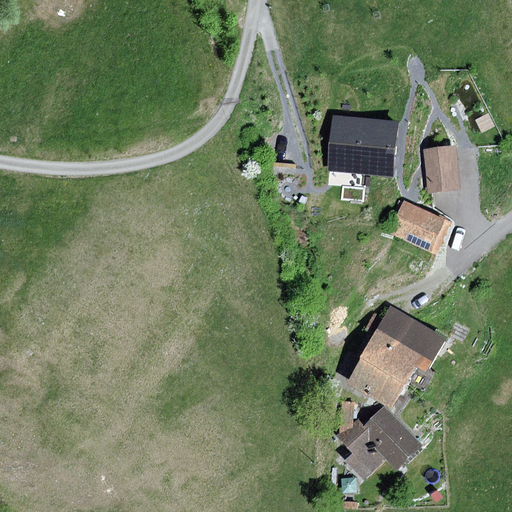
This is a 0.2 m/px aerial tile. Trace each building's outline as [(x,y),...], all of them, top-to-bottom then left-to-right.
[(401,122),(334,115),(328,172),(395,179),(401,122)] [(459,146),(422,150),(426,195),(464,191),(459,146)] [(449,222),(405,202),(390,235),(434,255),(449,222)] [(361,359),(407,385),(417,367),(427,372),(445,340),(389,308),(361,359)] [(407,385),(361,359),(347,384),(392,410),(407,385)] [(359,421),(338,438),(355,455),(348,462),(365,483),(388,462),(399,473),(427,448),(386,408),(365,427),(359,421)]
